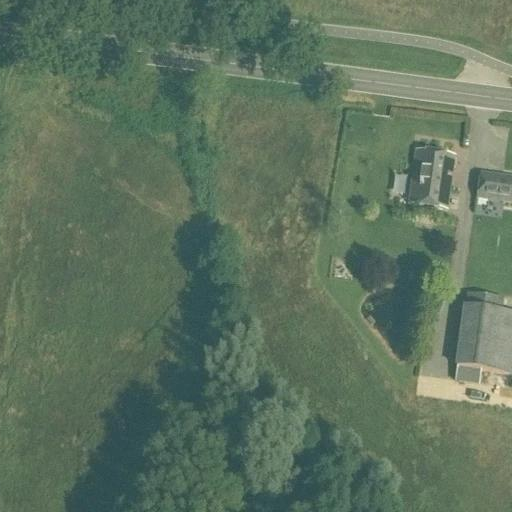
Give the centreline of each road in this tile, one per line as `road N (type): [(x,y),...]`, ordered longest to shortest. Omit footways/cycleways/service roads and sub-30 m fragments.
road 1 (secondary): [(0,42),(511,103)]
road 2 (track): [(0,117),(38,0)]
